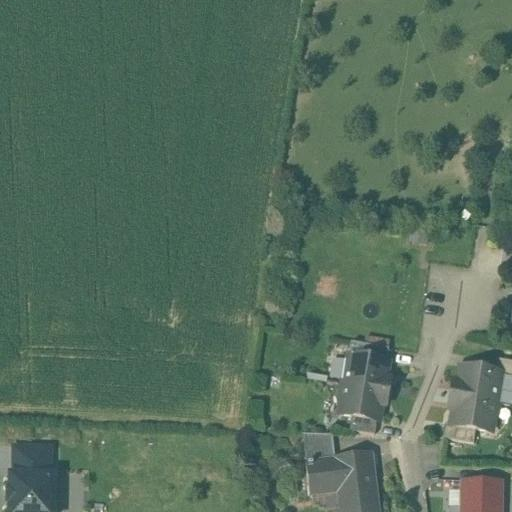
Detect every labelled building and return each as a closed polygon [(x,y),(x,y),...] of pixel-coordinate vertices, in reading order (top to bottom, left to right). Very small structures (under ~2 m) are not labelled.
[(388,351),(364,347),(361,360),(386,364),(388,351)] [(361,360),(349,358),(346,374),(342,377),(341,387),(388,395),(389,388),(384,387),(388,365),(386,364),(361,360)] [(511,363),(497,361),(495,375),(500,376),(500,377),(511,378),(511,363)] [(495,375),(461,369),(457,392),(452,391),(451,398),(498,406),(498,405),(500,395),(497,391),(500,377),(500,376),(495,375)] [(341,387),(339,398),(341,401),(339,417),(352,420),(376,424),(378,424),(382,401),(387,402),(388,395),(341,387)] [(451,398),(450,405),(454,406),(451,427),(451,428),(475,432),(490,435),(493,419),(496,416),(498,406),(451,398)] [(376,424),(352,420),(349,433),(374,437),(376,424)] [(475,432),(451,428),(451,427),(446,426),(443,441),(473,446),(475,432)] [(331,438),(302,436),(303,454),(332,452),(331,438)] [(6,477),(5,511),(54,511),(54,478),(51,477),(51,449),(10,449),(10,477),(6,477)] [(500,511),(501,483),(461,483),(460,511),(500,511)]
